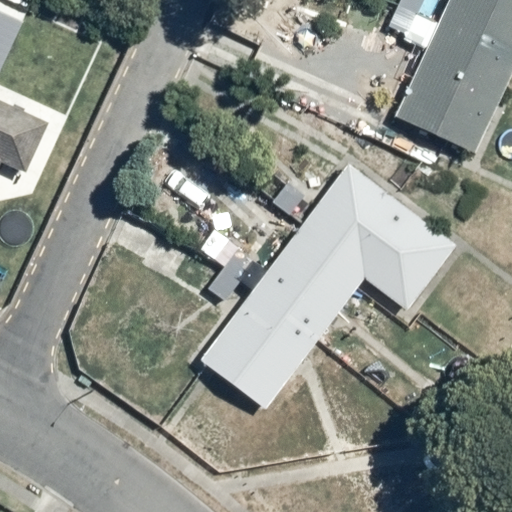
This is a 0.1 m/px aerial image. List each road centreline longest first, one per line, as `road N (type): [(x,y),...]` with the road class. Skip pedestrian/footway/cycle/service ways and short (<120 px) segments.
road 1 (residential): [(180,0),(18,382)]
road 2 (residential): [(191,511),(116,428),(18,382)]
